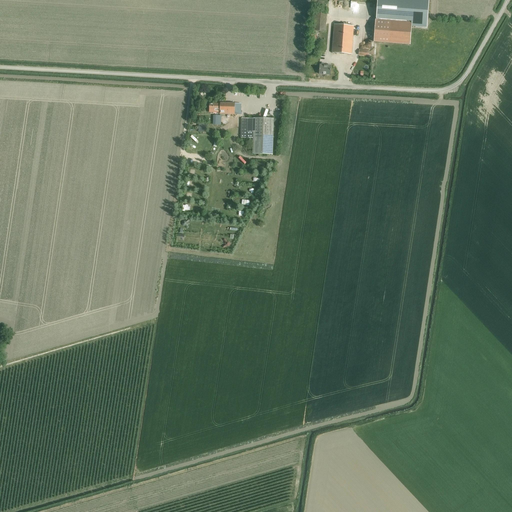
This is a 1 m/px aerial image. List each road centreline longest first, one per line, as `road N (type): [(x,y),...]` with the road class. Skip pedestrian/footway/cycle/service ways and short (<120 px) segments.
road 1 (unclassified): [(0,67),(443,90),(462,79),(507,0)]
road 2 (track): [(0,366),(129,328)]
